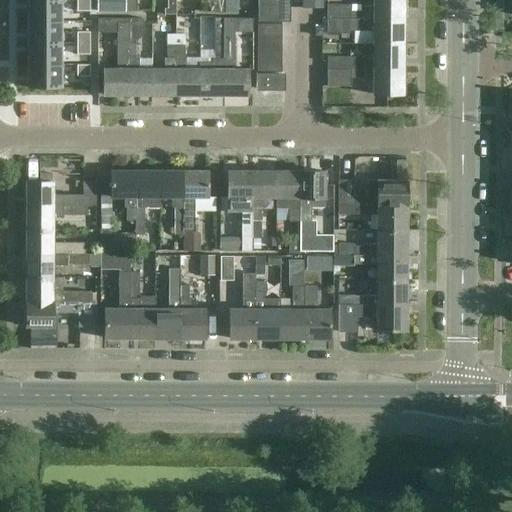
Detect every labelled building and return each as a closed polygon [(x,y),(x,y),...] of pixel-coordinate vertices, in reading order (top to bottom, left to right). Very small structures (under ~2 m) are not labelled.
[(27,0),(27,22),(60,22),(60,0),(27,0)] [(76,0),(76,11),(89,12),(89,0),(76,0)] [(128,11),(128,0),(97,0),(97,11),(128,11)] [(128,0),(128,11),(137,11),(136,0),(128,0)] [(224,13),(224,0),(209,0),(210,13),(224,13)] [(224,0),(224,13),(235,13),(234,0),(224,0)] [(259,0),(259,22),(284,22),(291,22),(291,0),(259,0)] [(405,20),(404,0),(374,0),(375,6),(364,6),(364,10),(361,10),(361,5),(327,4),(327,19),(405,20)] [(129,22),(128,96),(153,96),(153,70),(139,70),(139,57),(137,57),(137,40),(143,34),(143,18),(128,18),(128,22),(129,22)] [(201,70),(201,96),(225,96),(225,18),(214,18),(214,58),(213,58),(213,70),(201,70)] [(225,18),(225,96),(249,96),(249,70),(234,70),(234,18),(225,18)] [(374,44),(404,45),(405,20),(327,19),(327,33),(350,34),(353,31),(375,31),(374,44)] [(27,22),(27,43),(60,43),(60,22),(27,22)] [(117,22),(117,70),(104,70),(104,96),(128,96),(129,22),(128,22),(117,22)] [(258,36),(283,36),(283,24),(258,24),(258,36)] [(76,32),(76,43),(89,43),(89,32),(76,32)] [(153,70),(153,96),(177,96),(177,34),(165,34),(165,70),(153,70)] [(177,34),(177,96),(201,96),(201,70),(186,70),(186,34),(177,34)] [(283,48),(283,36),(258,36),(258,48),(283,48)] [(27,43),(27,65),(60,65),(60,43),(27,43)] [(76,43),(76,55),(89,55),(89,43),(76,43)] [(404,70),(404,45),(374,44),(374,57),(328,57),(328,70),(404,70)] [(258,60),(283,60),(283,48),(258,48),(258,60)] [(283,73),(283,60),(258,60),(258,73),(283,73)] [(27,65),(27,88),(60,88),(60,65),(27,65)] [(76,65),(76,77),(89,77),(89,65),(76,65)] [(364,82),(374,82),(374,95),(404,95),(404,70),(328,70),(328,87),(352,87),(352,78),(364,78),(364,82)] [(258,89),(284,89),(284,75),(258,75),(258,89)] [(184,171),(160,172),(160,198),(172,198),(172,207),(174,207),(174,234),(183,234),(183,232),(184,232),(184,171)] [(209,171),(184,171),(184,232),(195,232),(194,198),(209,198),(209,171)] [(112,212),(112,198),(124,198),(124,207),(126,207),(126,220),(135,220),(136,220),(136,172),(111,172),(111,197),(100,197),(101,252),(133,252),(133,243),(114,243),(114,212),(112,212)] [(159,198),(160,198),(160,172),(136,172),(136,220),(135,220),(135,234),(144,234),(144,207),(159,207),(159,198)] [(252,237),(253,237),(253,172),(228,172),(228,197),(221,197),(221,212),(241,212),(241,237),(219,237),(219,248),(223,252),(242,252),(242,250),(252,250),(252,237)] [(263,198),(276,198),(277,198),(277,172),(253,172),(253,237),(261,237),(261,208),(263,208),(263,198)] [(301,221),(301,172),(277,172),(277,198),(276,198),(276,208),(289,208),(289,221),(299,221),(301,221)] [(326,172),(301,172),(301,221),(299,221),(299,237),(313,237),(313,221),(311,221),(311,207),(326,207),(326,172)] [(27,182),(27,207),(86,206),(97,206),(97,182),(84,182),(84,196),(54,196),(54,182),(52,182),(52,173),(40,173),(40,182),(27,182)] [(339,181),(339,206),(408,206),(408,181),(367,180),(367,197),(355,197),(355,181),(339,181)] [(86,215),(86,206),(27,207),(27,231),(53,231),(54,217),(64,217),(64,214),(86,215)] [(408,231),(408,206),(339,206),(339,215),(377,214),(377,231),(408,231)] [(53,242),(53,231),(27,231),(27,254),(85,255),(85,254),(85,242),(53,242)] [(407,256),(408,231),(377,231),(377,243),(364,243),(364,246),(354,245),(354,243),(338,243),(338,255),(353,255),(353,256),(407,256)] [(53,278),(53,277),(53,265),(90,265),(90,254),(85,254),(85,255),(27,254),(27,278),(53,278)] [(215,255),(199,255),(199,275),(215,275),(215,255)] [(234,256),(220,256),(220,280),(234,280),(234,256)] [(245,267),(255,267),(256,267),(256,256),(245,256),(245,267)] [(264,256),(256,256),(256,267),(255,267),(255,273),(255,274),(264,274),(264,256)] [(407,281),(407,256),(353,256),(353,264),(377,264),(377,281),(407,281)] [(302,257),(289,257),(290,268),(302,267),(302,257)] [(329,268),(329,257),(309,257),(309,268),(329,268)] [(156,339),(181,339),(181,285),(180,285),(180,268),(169,268),(169,310),(156,310),(156,339)] [(105,339),(131,339),(131,272),(119,272),(119,310),(105,310),(105,339)] [(131,272),(131,339),(156,339),(156,310),(156,296),(139,296),(139,272),(131,272)] [(243,273),(242,310),(230,309),(230,339),(256,339),(256,280),(255,280),(255,274),(255,273),(243,273)] [(62,277),(53,277),(53,278),(27,278),(27,302),(92,302),(92,301),(92,291),(62,291),(62,277)] [(256,280),(256,339),(281,340),(280,310),(281,310),(281,298),(264,298),(264,296),(266,296),(266,281),(256,280)] [(353,306),(407,306),(407,281),(377,281),(377,295),(354,295),(353,306)] [(181,285),(181,339),(206,339),(206,310),(191,310),(191,298),(188,298),(188,285),(181,285)] [(280,310),(281,340),(305,340),(306,286),(292,286),(292,310),(281,310),(280,310)] [(306,286),(305,340),(331,340),(331,310),(316,310),(316,298),(313,298),(313,286),(306,286)] [(92,302),(27,302),(27,313),(24,314),(24,326),(26,327),(58,327),(58,313),(78,313),(78,326),(97,326),(97,301),(92,301),(92,302)] [(407,331),(407,306),(353,306),(338,305),(338,332),(358,332),(358,317),(377,317),(377,331),(407,331)] [(82,345),(82,328),(64,327),(64,344),(82,345)] [(47,358),(58,359),(62,335),(39,331),(36,351),(48,352),(47,358)]
